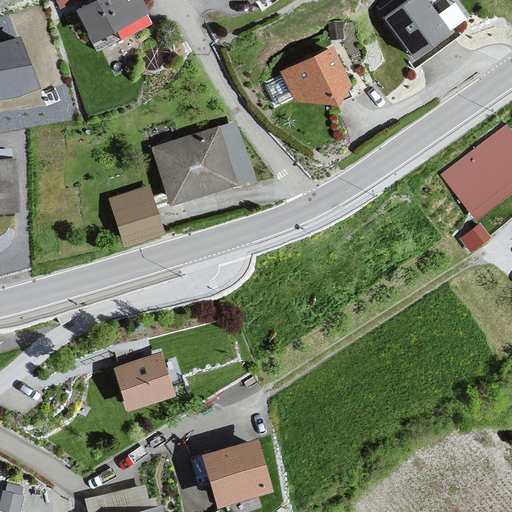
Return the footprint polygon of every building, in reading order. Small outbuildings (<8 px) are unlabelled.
[(138,0),(101,0),(73,15),(90,46),(146,17),(138,0)] [(238,0),(245,9),(259,0),(238,0)] [(425,0),(413,0),(383,23),(414,69),(454,38),(425,0)] [(0,32),(0,96),(34,93),(28,29),(0,32)] [(330,53),(279,76),(295,106),(335,106),(349,86),(330,53)] [(233,123),(149,148),(166,203),(251,179),(233,123)] [(511,137),(503,126),(440,175),(474,219),(511,190),(511,137)] [(14,160),(0,160),(0,212),(15,213),(14,160)] [(147,186),(106,200),(120,246),(162,232),(147,186)] [(480,217),(461,231),(472,245),(491,231),(480,217)] [(159,354),(112,369),(125,412),(173,397),(159,354)] [(254,440),(199,456),(212,506),(269,491),(254,440)]
